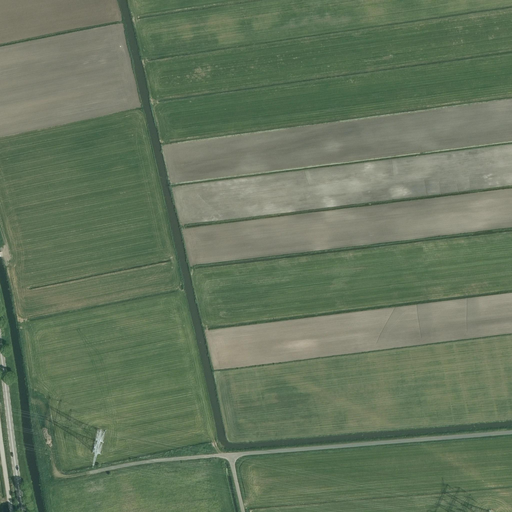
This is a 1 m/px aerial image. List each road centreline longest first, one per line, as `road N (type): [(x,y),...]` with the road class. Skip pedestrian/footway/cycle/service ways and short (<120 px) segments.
road 1 (unclassified): [(243,511),(229,455),(511,431)]
road 2 (tertiary): [(23,511),(0,342)]
